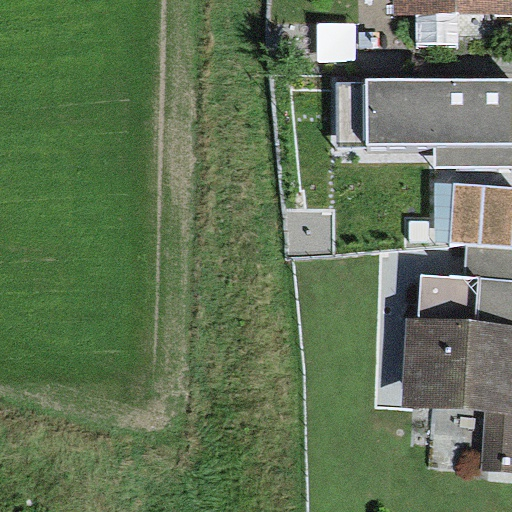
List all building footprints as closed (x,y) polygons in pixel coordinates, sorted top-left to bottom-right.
[(511,21),(511,0),(393,0),(393,24),(416,24),(417,51),(460,51),(459,23),(511,21)] [(366,158),(366,89),(336,90),(336,158),(366,158)] [(511,175),(511,89),(366,89),(366,158),(436,158),(436,176),(511,175)] [(511,253),(511,188),(451,186),(448,251),(467,252),(511,253)] [(511,253),(467,252),(465,287),(480,287),(511,289),(511,253)] [(402,418),(486,423),(483,475),(511,477),(511,334),(477,333),(480,287),(465,287),(419,284),(416,329),(407,329),(402,418)] [(511,289),(480,287),(477,333),(511,334),(511,289)]
